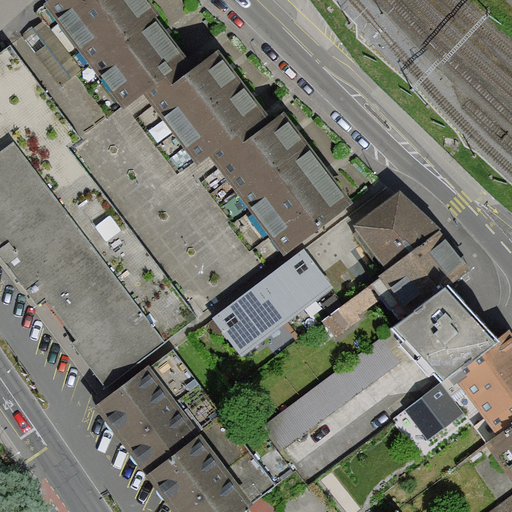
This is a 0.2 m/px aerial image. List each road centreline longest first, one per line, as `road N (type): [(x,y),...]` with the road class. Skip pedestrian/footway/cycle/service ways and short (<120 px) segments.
road 1 (unclassified): [(511,271),(457,205),(239,0)]
road 2 (primary): [(83,511),(0,386)]
